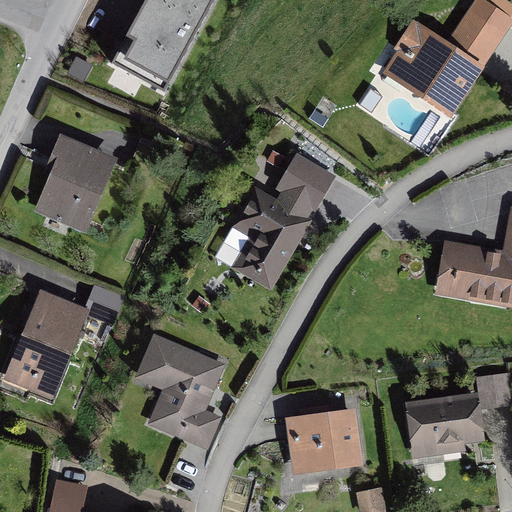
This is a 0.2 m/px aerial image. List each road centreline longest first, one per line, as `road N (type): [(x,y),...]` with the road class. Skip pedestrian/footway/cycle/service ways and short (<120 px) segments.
road 1 (residential): [(212,511),(234,436),(303,303),(382,194),(459,158),(511,145)]
road 2 (residential): [(0,162),(74,0)]
